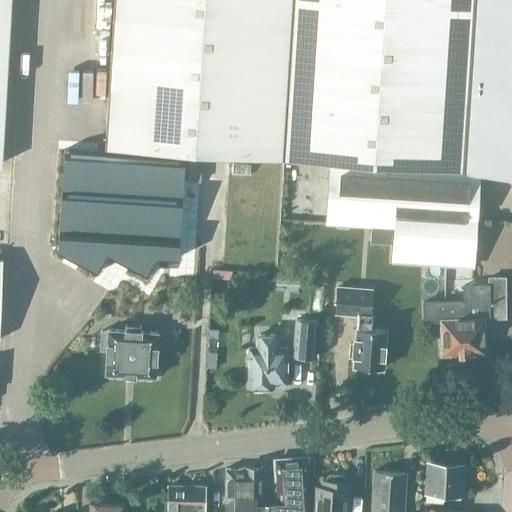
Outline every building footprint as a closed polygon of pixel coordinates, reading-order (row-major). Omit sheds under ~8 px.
[(0,0),(0,163),(2,164),(4,129),(10,0),(0,0)] [(64,150),(58,250),(97,273),(109,254),(147,276),(159,257),(179,258),(186,153),(331,162),(464,170),(474,0),(115,0),(109,100),(105,152),(64,150)] [(511,0),(474,0),(464,170),(479,171),(511,173),(511,0)] [(189,179),(189,180),(200,181),(202,158),(191,157),(189,179)] [(331,162),(327,222),(395,226),(393,260),(447,263),(473,265),(479,171),(464,170),(331,162)] [(271,273),(270,290),(286,290),(287,273),(271,273)] [(505,276),(489,277),(489,284),(490,317),(506,317),(505,276)] [(444,300),(423,301),(424,321),(440,320),(441,355),(487,353),(486,318),(490,317),(489,284),(464,285),(463,300),(444,300)] [(317,312),(321,288),(309,287),(305,311),(317,312)] [(336,310),(357,312),(355,338),(354,338),(352,355),(355,355),(354,365),(382,367),(385,330),(372,329),(373,313),(370,313),(372,291),(338,288),(336,310)] [(319,321),(297,319),(294,355),(316,357),(319,321)] [(135,375),(156,377),(159,332),(108,329),(105,373),(125,375),(125,376),(135,377),(135,375)] [(258,348),(248,348),(248,388),(252,388),(255,391),(262,391),(265,388),(273,388),(273,384),(287,384),(287,347),(274,347),(274,334),(258,334),(258,348)] [(271,511),(309,511),(310,507),(307,457),(275,460),(276,476),(278,504),(272,504),(271,511)] [(424,494),(464,496),(466,465),(426,463),(424,494)] [(226,468),(225,511),(271,511),(272,504),(262,504),(263,466),(244,466),(244,469),(226,468)] [(374,471),(371,511),(403,511),(406,473),(374,471)] [(321,487),(315,487),(313,511),(347,511),(349,482),(345,481),(345,478),(342,475),(329,475),(327,477),(326,480),(322,480),(321,487)] [(169,485),(168,511),(204,511),(205,486),(169,485)] [(125,511),(125,503),(89,503),(89,511),(125,511)]
